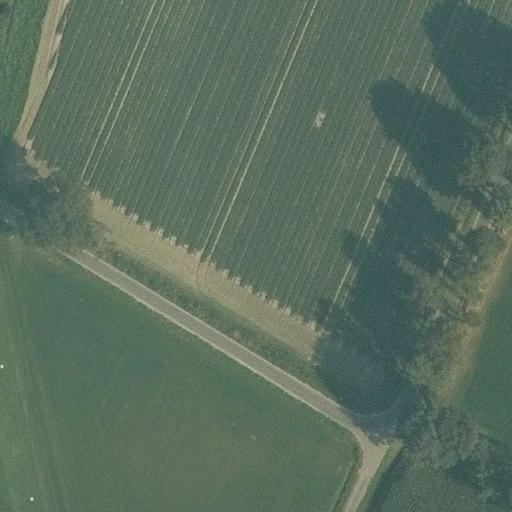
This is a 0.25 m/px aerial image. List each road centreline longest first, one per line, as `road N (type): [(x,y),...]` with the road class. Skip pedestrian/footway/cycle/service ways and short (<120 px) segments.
road 1 (unclassified): [(396,446),(0,210)]
road 2 (unclassified): [(396,446),(511,186)]
road 3 (unknown): [(511,484),(408,421)]
